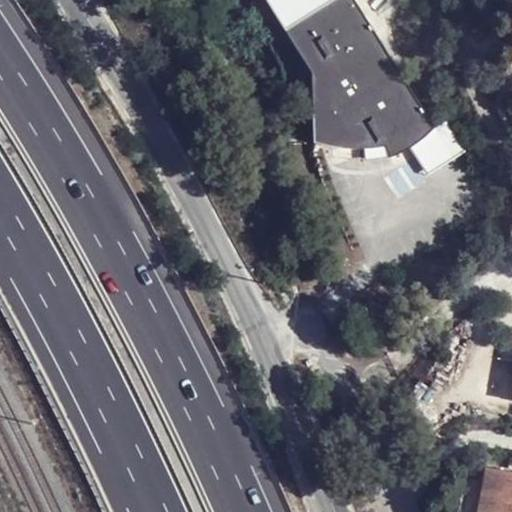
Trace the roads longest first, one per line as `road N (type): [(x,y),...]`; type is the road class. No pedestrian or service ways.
road 1 (motorway): [(242,511),(105,229),(0,63)]
road 2 (residential): [(256,332),(72,0)]
road 3 (motorway): [(0,207),(156,511)]
road 4 (residential): [(403,511),(356,394),(326,356),(293,323),(256,332)]
road 5 (residential): [(335,511),(256,332)]
road 6 (residential): [(417,511),(424,480),(463,440),(511,441)]
